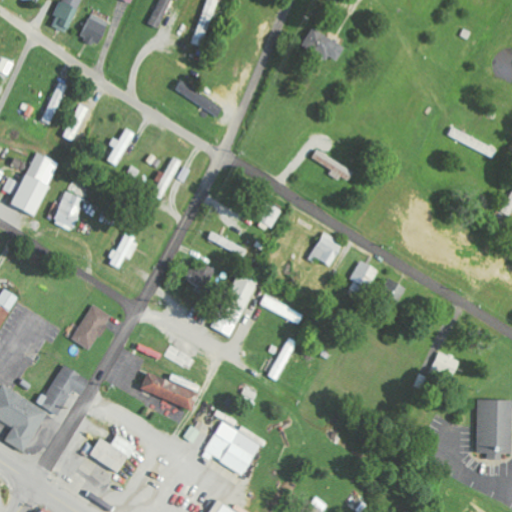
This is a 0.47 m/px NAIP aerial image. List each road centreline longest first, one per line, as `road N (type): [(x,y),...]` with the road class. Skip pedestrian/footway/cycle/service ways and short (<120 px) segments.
road 1 (tertiary): [(511,333),(188,137),(0,11)]
road 2 (residential): [(36,485),(223,156),(290,0)]
road 3 (residential): [(141,309),(0,221)]
